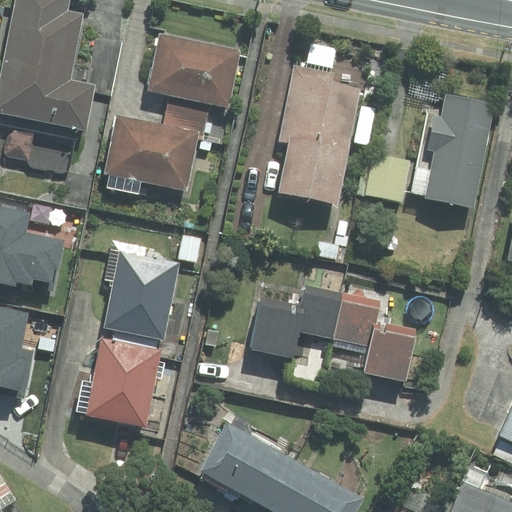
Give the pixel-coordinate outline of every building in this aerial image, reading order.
[(83,14),(67,11),(68,0),(16,0),(0,77),(0,111),(85,130),(94,86),(69,81),(83,14)] [(240,51),(160,34),(148,90),(169,95),(210,103),(228,107),(240,51)] [(310,44),(305,63),(331,70),(336,51),(310,44)] [(278,193),(334,205),(359,89),(331,83),(333,75),(295,66),(279,141),(289,144),(278,193)] [(163,126),(199,133),(198,139),(203,140),(210,103),(169,95),(163,126)] [(435,117),(429,149),(435,150),(431,170),(417,167),(412,192),(426,195),(425,198),(473,207),(495,104),(447,96),(443,118),(435,117)] [(116,117),(105,174),(109,174),(106,187),(138,194),(140,181),(187,191),(198,139),(199,133),(163,126),(116,117)] [(9,135),(4,155),(28,162),(33,142),(9,135)] [(402,202),(410,161),(373,153),(365,195),(402,202)] [(27,232),(31,212),(0,205),(0,292),(18,296),(21,282),(31,284),(32,278),(52,282),(54,269),(58,270),(65,240),(27,232)] [(203,238),(185,235),(181,262),(198,265),(203,238)] [(160,338),(164,339),(179,263),(111,250),(105,282),(114,284),(105,327),(114,329),(160,338)] [(302,307),(261,298),(250,350),(294,359),(300,332),(333,339),(342,294),(306,286),(302,307)] [(342,294),(333,339),(370,347),(365,372),(405,380),(415,329),(376,321),(380,301),(342,294)] [(0,393),(24,398),(34,350),(23,348),(30,313),(0,306),(0,393)] [(160,338),(114,329),(112,342),(157,351),(160,338)] [(112,342),(103,341),(95,382),(83,380),(77,413),(146,426),(160,352),(157,351),(112,342)] [(511,407),(499,436),(511,441),(511,407)] [(268,508),(295,461),(227,423),(201,470),(268,508)] [(295,461),(268,508),(274,511),(355,511),(363,498),(295,461)] [(0,508),(15,499),(0,475),(0,508)] [(407,486),(399,506),(413,511),(511,511),(511,502),(463,481),(451,504),(407,486)]
